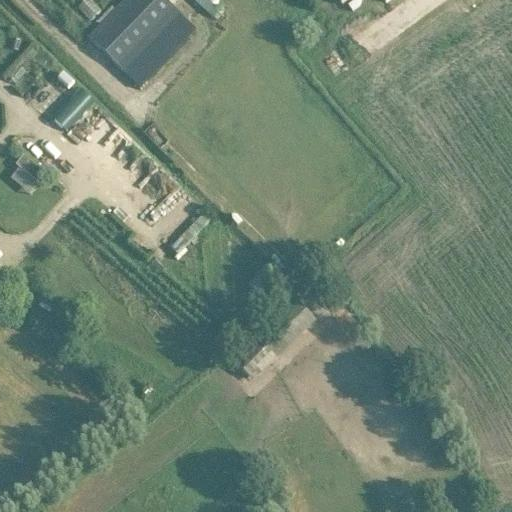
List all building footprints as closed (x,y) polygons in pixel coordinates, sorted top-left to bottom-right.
[(101,12),(89,0),(87,0),(78,9),(91,22),(101,12)] [(123,74),(179,16),(162,0),(127,0),(89,40),(123,74)] [(26,73),(19,67),(8,78),(15,85),(26,73)] [(79,89),(51,119),(66,133),(93,103),(79,89)] [(39,185),(46,176),(24,157),(16,167),(39,185)] [(252,383),(315,322),(295,301),(232,363),(252,383)] [(341,302),(332,310),(341,320),(349,312),(350,311),(341,302)]
